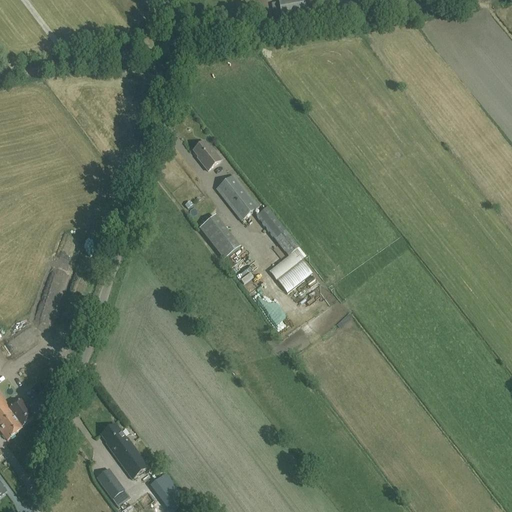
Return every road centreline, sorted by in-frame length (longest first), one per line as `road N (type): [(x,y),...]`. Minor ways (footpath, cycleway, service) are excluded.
road 1 (unclassified): [(34,511),(170,86),(167,0)]
road 2 (track): [(0,75),(467,0)]
